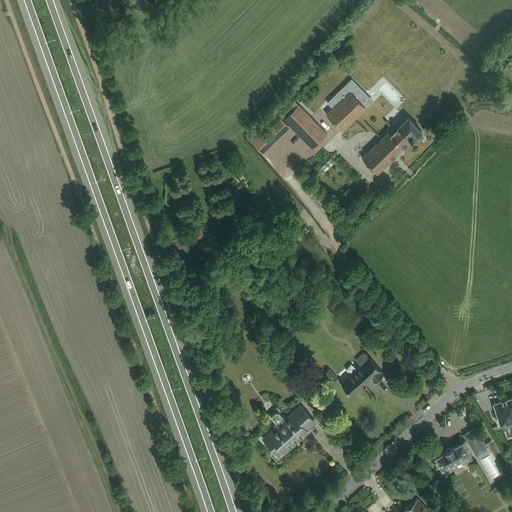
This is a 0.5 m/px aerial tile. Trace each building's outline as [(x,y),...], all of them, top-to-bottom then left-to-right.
[(302,86),(275,113),(304,142),(319,127),(307,115),(313,108),(334,129),(362,101),(353,92),(361,83),(331,53),(321,63),(339,81),(318,102),(302,86)] [(377,172),(415,135),(399,119),(362,156),(377,172)] [(336,159),(325,169),(329,173),(340,163),(336,159)] [(197,222),(183,228),(186,236),(201,230),(197,222)] [(183,238),(173,242),(182,268),(193,265),(183,238)] [(329,296),(319,286),(295,311),(305,320),(329,296)] [(354,394),(383,368),(366,350),(338,376),(354,394)] [(279,456),(316,421),(298,402),(261,436),(279,456)] [(444,467),(473,452),(466,438),(437,454),(444,467)] [(352,488),(349,496),(356,499),(360,492),(352,488)] [(435,511),(419,494),(399,511),(435,511)]
